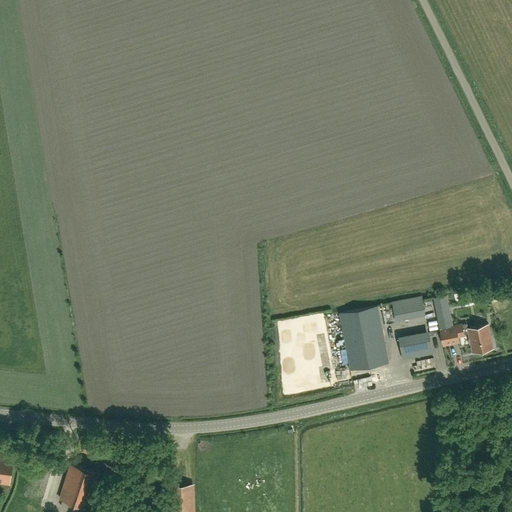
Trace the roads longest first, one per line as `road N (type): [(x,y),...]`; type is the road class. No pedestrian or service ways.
road 1 (tertiary): [(0,420),(213,427),(511,364)]
road 2 (unclassified): [(511,182),(423,0)]
